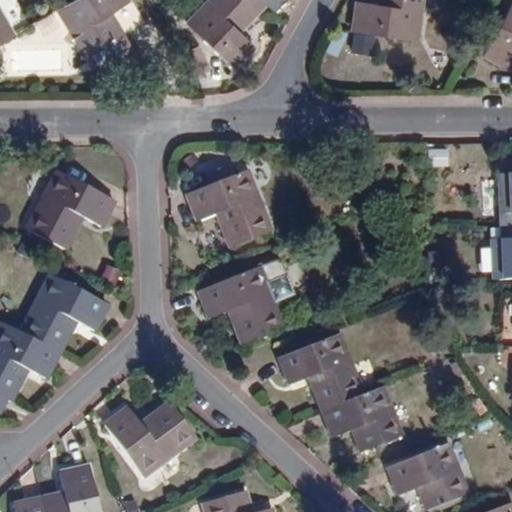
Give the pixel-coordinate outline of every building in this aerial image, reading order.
[(111,13),(130,2),(128,0),(73,0),(58,9),(95,70),(114,69),(136,55),(125,36),(115,20),(112,22),(108,15),(111,13)] [(256,47),(240,31),(257,13),(243,0),(210,0),(188,23),(235,69),(256,47)] [(243,0),(257,13),(266,4),(275,13),(287,0),(243,0)] [(419,42),(423,0),(380,0),(380,5),(357,2),(355,32),(419,42)] [(511,67),(511,5),(485,54),(510,70),(511,67)] [(0,45),(15,36),(0,10),(0,45)] [(85,217),(103,227),(116,201),(57,170),(27,229),(66,250),(85,217)] [(198,221),(218,214),(233,248),(271,231),(248,170),(187,194),(198,221)] [(511,173),(500,174),(502,226),(511,225),(511,173)] [(494,280),(511,279),(511,225),(502,226),(502,239),(494,240),(494,280)] [(243,345),(283,329),(259,267),(199,290),(210,319),(229,311),(243,345)] [(109,304),(52,274),(21,331),(60,352),(77,320),(95,331),(109,304)] [(46,378),(60,352),(21,331),(3,322),(0,327),(0,395),(11,401),(29,369),(46,378)] [(291,386),(309,378),(323,411),(364,393),(340,333),(280,357),(291,386)] [(382,387),(364,393),(323,411),(334,438),(353,430),(363,453),(402,437),(382,387)] [(170,401),(142,423),(129,407),(105,425),(145,477),(197,436),(170,401)] [(399,496),(418,488),(428,511),(469,494),(449,444),(388,468),(399,496)] [(63,473),(67,493),(43,498),(45,511),(99,511),(89,467),(63,473)] [(252,511),(246,491),(203,502),(205,511),(274,511),(273,507),(258,511),(252,511)] [(45,511),(43,498),(14,505),(15,511),(45,511)]
